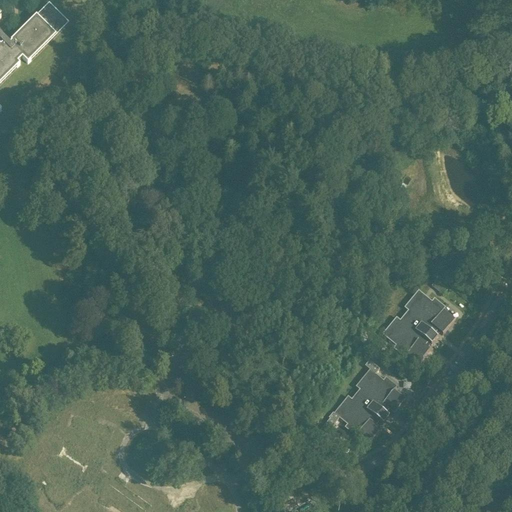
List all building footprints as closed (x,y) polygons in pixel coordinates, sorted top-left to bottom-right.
[(0,42),(3,45),(1,47),(0,46),(0,113),(1,112),(0,110),(0,85),(20,66),(18,64),(22,59),(28,65),(69,24),(49,5),(11,43),(12,44),(10,45),(0,35),(0,20),(1,20),(0,19),(0,42)] [(447,291),(436,282),(431,288),(443,297),(447,291)] [(400,322),(396,319),(382,337),(395,348),(393,351),(404,360),(406,357),(417,366),(416,368),(417,368),(430,352),(425,348),(428,344),(431,347),(438,339),(434,336),(437,332),(443,337),(456,320),(455,320),(454,322),(443,313),(445,310),(434,300),(432,303),(418,292),(404,310),(407,313),(400,322)] [(363,337),(358,342),(369,352),(374,346),(363,337)] [(378,354),(374,360),(385,369),(390,363),(378,354)] [(351,401),(348,398),(333,416),(347,427),(344,430),(355,439),(358,436),(370,445),(381,431),(376,427),(379,423),(383,426),(389,418),(386,415),(389,411),(394,415),(406,401),(394,392),(397,388),(386,379),(383,382),(370,371),(355,389),(359,392),(351,401)] [(193,398),(197,387),(188,384),(184,395),(193,398)]
